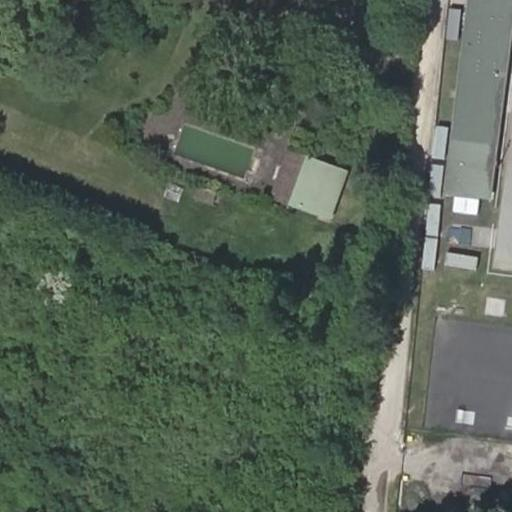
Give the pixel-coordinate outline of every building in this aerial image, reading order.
[(470,0),(446,192),(482,197),(489,142),(506,0),(470,0)] [(511,0),(506,0),(489,142),(498,142),(511,31),(511,0)] [(347,170),(308,155),(291,202),(330,217),(347,170)] [(217,194),(199,188),(195,198),(213,205),(217,194)] [(503,298),(484,296),(482,313),(501,316),(503,298)]
